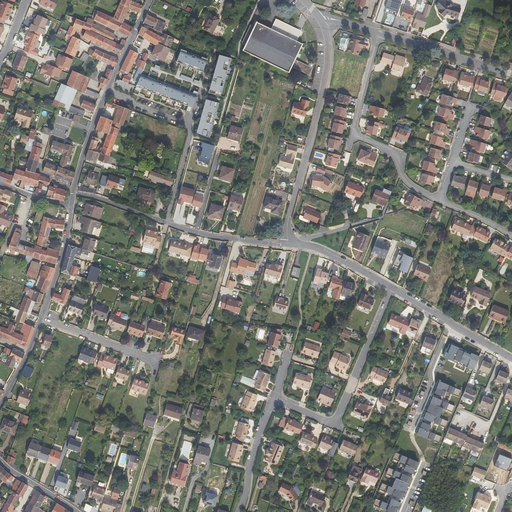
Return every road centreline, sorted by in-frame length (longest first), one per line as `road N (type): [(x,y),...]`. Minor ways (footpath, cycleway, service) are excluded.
road 1 (residential): [(287,244),(328,61),(318,16)]
road 2 (residential): [(391,287),(337,415),(328,420),(274,398)]
road 3 (residential): [(511,74),(378,33)]
road 4 (residential): [(391,287),(511,357)]
road 5 (residential): [(41,319),(157,360)]
road 6 (residential): [(166,222),(287,244)]
